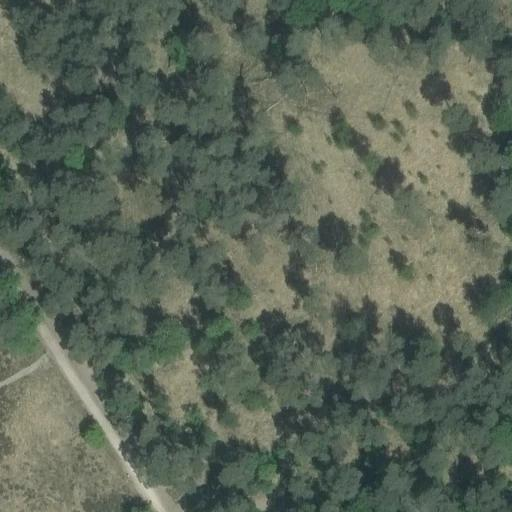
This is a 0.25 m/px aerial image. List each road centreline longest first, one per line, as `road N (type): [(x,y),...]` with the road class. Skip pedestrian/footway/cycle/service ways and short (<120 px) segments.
road 1 (unknown): [(138,471),(225,464),(294,483),(358,476),(416,500),(508,511)]
road 2 (track): [(160,511),(58,353)]
road 3 (track): [(164,511),(212,498),(312,511)]
